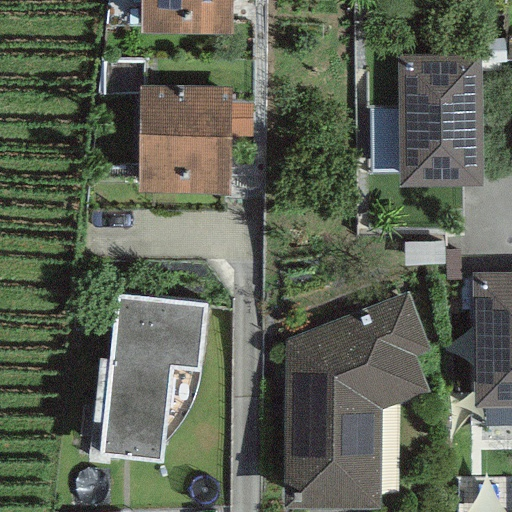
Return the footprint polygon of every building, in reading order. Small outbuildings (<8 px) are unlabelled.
[(141,0),(142,20),(231,20),(230,0),(141,0)] [(481,48),(395,50),(399,175),(485,172),(481,48)] [(251,131),(251,100),(230,100),(230,81),(139,81),(139,180),(229,180),(229,131),(251,131)] [(511,268),(470,269),(473,394),(511,393),(511,268)] [(204,297),(114,288),(98,443),(164,450),(173,357),(198,360),(204,297)] [(408,288),(285,336),(283,499),(380,500),(380,404),(429,384),(416,350),(430,345),(408,288)]
